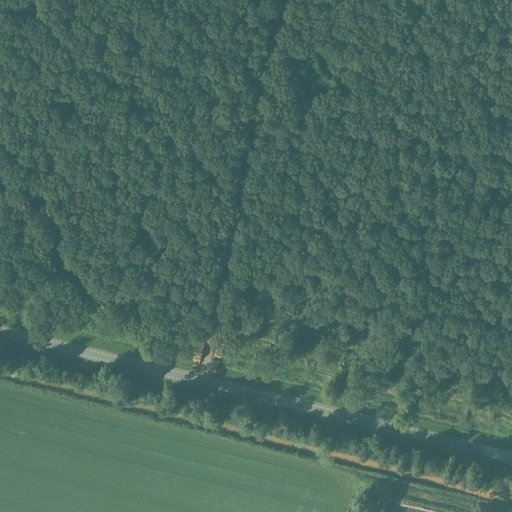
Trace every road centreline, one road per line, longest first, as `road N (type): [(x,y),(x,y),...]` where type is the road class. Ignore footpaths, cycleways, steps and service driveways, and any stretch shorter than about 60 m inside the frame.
road 1 (tertiary): [(511,459),(0,332)]
road 2 (track): [(200,381),(279,0)]
